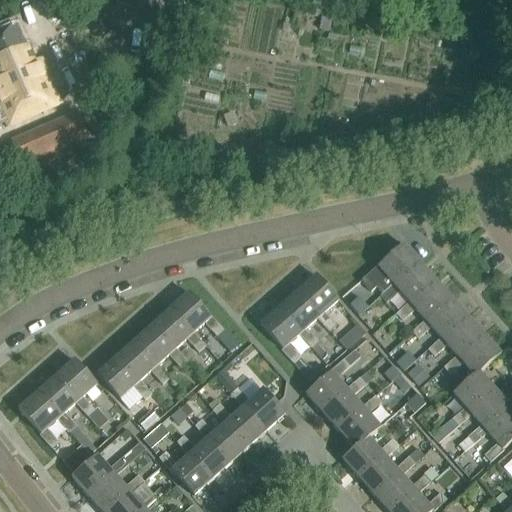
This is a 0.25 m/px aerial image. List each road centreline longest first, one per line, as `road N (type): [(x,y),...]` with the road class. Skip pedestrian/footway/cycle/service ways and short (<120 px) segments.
road 1 (residential): [(0,330),(62,293),(155,257),(475,183)]
road 2 (residential): [(212,511),(292,444),(352,511)]
